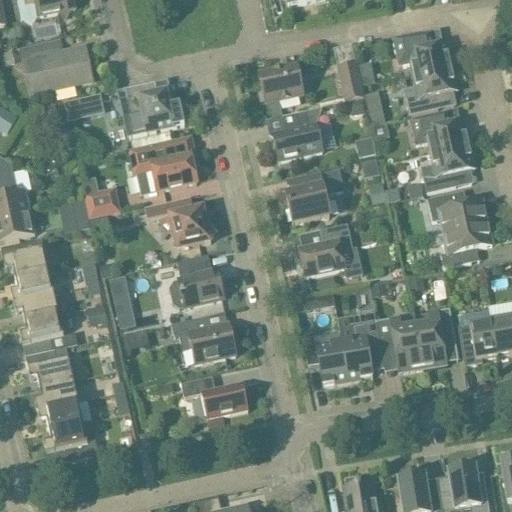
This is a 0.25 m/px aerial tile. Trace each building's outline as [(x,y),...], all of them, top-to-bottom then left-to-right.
[(23,0),(25,10),(35,8),(38,21),(58,17),(65,21),(70,14),(75,13),(72,0),(23,0)] [(286,0),(289,11),(326,3),(324,0),(286,0)] [(421,36),(392,42),(399,71),(410,69),(413,80),(452,71),(446,48),(435,50),(432,34),(421,36)] [(41,62),(38,50),(23,53),(32,97),(91,83),(84,52),(41,62)] [(363,101),(356,67),(338,71),(346,105),(363,101)] [(297,70),(259,78),(263,95),(259,98),(261,104),(265,106),(266,107),(303,99),(297,70)] [(457,95),(452,71),(413,80),(415,92),(404,94),(409,119),(438,113),(435,99),(457,95)] [(128,104),(122,106),(130,141),(147,137),(185,128),(180,107),(170,109),(167,96),(166,96),(164,84),(151,87),(125,93),(128,104)] [(62,105),(66,124),(103,117),(100,98),(62,105)] [(0,133),(7,138),(17,119),(0,110),(0,133)] [(278,137),(273,138),(279,165),(323,155),(317,129),(308,130),(305,115),(278,121),(281,133),(278,137)] [(450,115),(410,124),(416,149),(428,146),(430,158),(469,149),(464,126),(453,128),(450,115)] [(382,117),(369,120),(371,130),(384,128),(382,117)] [(362,180),(377,178),(371,142),(355,145),(362,180)] [(181,158),(178,143),(129,154),(134,178),(152,174),(157,196),(198,187),(191,156),(181,158)] [(475,173),(469,149),(430,158),(433,170),(421,172),(427,197),(456,191),(453,178),(475,173)] [(12,167),(1,160),(0,162),(0,223),(31,217),(26,195),(32,193),(27,174),(14,177),(12,167)] [(289,197),(286,198),(293,228),(330,220),(325,200),(345,196),(340,173),(305,181),(287,185),(289,197)] [(387,205),(383,188),(369,191),(373,208),(387,205)] [(84,199),(85,205),(90,224),(122,217),(116,192),(84,199)] [(441,224),(444,237),(487,227),(482,205),(459,210),(456,197),(428,204),(433,226),(441,224)] [(191,201),(145,212),(148,225),(159,222),(174,240),(177,254),(211,246),(210,243),(215,238),(207,229),(203,212),(194,214),(184,204),(191,203),(191,201)] [(91,233),(90,224),(85,205),(72,208),(78,236),(91,233)] [(31,217),(0,223),(0,244),(0,246),(36,238),(31,217)] [(492,249),(487,227),(444,237),(447,249),(443,250),(446,259),(440,260),(443,273),(471,267),(469,255),(492,249)] [(349,255),(343,229),(320,234),(323,249),(299,255),(305,282),(341,274),(338,258),(349,255)] [(14,274),(16,284),(50,277),(42,244),(19,249),(21,261),(13,262),(12,262),(4,264),(7,275),(14,274)] [(86,269),(94,268),(97,267),(94,255),(83,258),(86,269)] [(206,278),(203,261),(177,266),(181,284),(174,285),(169,293),(172,309),(180,313),(224,303),(218,275),(206,278)] [(88,291),(99,288),(94,268),(86,269),(81,270),(86,291),(88,291)] [(14,307),(54,298),(50,277),(16,284),(19,295),(11,297),(14,307)] [(124,282),(109,285),(120,334),(136,331),(124,282)] [(101,298),(99,288),(88,291),(90,300),(101,298)] [(59,319),(54,298),(14,307),(16,318),(23,316),(25,327),(59,319)] [(309,303),(296,306),(298,317),(311,315),(309,303)] [(108,326),(104,309),(86,313),(90,330),(108,326)] [(416,331),(423,373),(447,369),(443,347),(455,345),(450,313),(429,317),(431,329),(416,331)] [(28,337),(21,339),(23,350),(26,361),(55,355),(53,343),(64,341),(59,319),(26,327),(28,337)] [(207,333),(204,321),(172,329),(174,341),(179,339),(183,355),(192,353),(195,369),(237,359),(230,328),(207,333)] [(511,321),(492,325),(498,360),(511,358),(511,321)] [(377,326),(377,327),(381,352),(382,358),(396,355),(400,377),(423,373),(416,331),(401,334),(399,322),(377,326)] [(477,364),(498,360),(492,325),(458,331),(465,371),(478,369),(477,364)] [(381,352),(377,327),(376,327),(376,328),(355,332),(357,343),(342,346),(348,386),(373,382),(368,354),(381,352)] [(122,359),(141,357),(139,337),(120,339),(122,359)] [(315,338),(303,340),(307,365),(319,363),(324,390),(348,386),(342,346),(340,338),(316,343),(315,338)] [(55,355),(26,361),(28,373),(31,384),(38,383),(40,393),(74,386),(69,364),(68,364),(66,352),(55,355)] [(215,394),(213,381),(181,388),(184,401),(201,397),(207,424),(249,415),(243,388),(215,394)] [(79,407),(74,386),(40,393),(43,404),(36,405),(38,416),(53,412),(79,407)] [(113,388),(115,399),(126,396),(123,386),(113,388)] [(130,418),(126,396),(115,399),(120,420),(130,418)] [(83,428),(79,407),(53,412),(38,416),(40,426),(47,425),(50,435),(83,428)] [(52,446),(45,447),(48,459),(53,458),(56,468),(54,468),(54,470),(99,460),(91,426),(83,428),(50,435),(52,446)] [(138,451),(136,440),(124,443),(127,454),(138,451)] [(511,464),(502,466),(508,506),(511,504),(511,464)] [(453,497),(441,499),(442,511),(488,511),(485,489),(479,490),(476,471),(449,475),(453,497)] [(442,511),(441,499),(429,501),(425,479),(399,483),(403,511),(442,511)] [(347,511),(382,511),(381,508),(376,508),(372,488),(364,489),(361,484),(347,486),(347,492),(344,493),(347,511)] [(195,511),(247,511),(245,511),(221,511),(219,502),(195,508),(195,511)]
